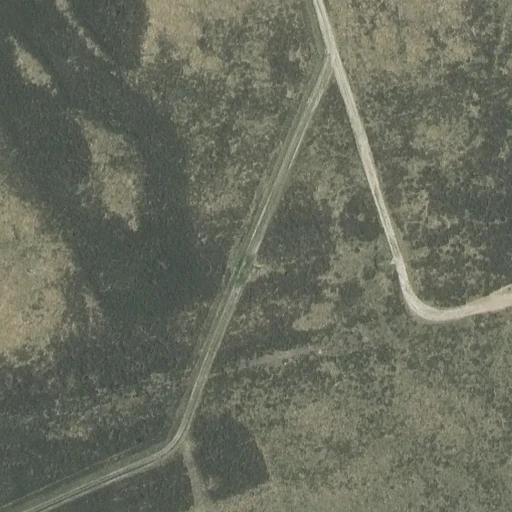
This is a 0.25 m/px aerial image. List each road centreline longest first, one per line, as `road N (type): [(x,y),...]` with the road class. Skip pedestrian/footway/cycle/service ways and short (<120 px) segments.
road 1 (track): [(40,511),(141,466),(176,438),(332,53)]
road 2 (track): [(317,0),(404,306),(428,320),(511,299)]
